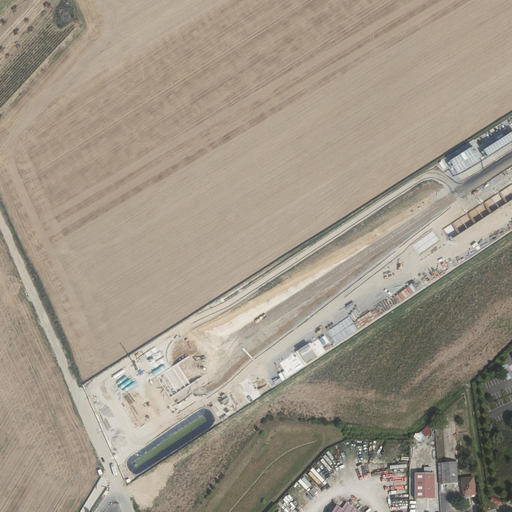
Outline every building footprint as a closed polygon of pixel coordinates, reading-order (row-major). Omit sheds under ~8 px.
[(428,427),(408,440),(413,446),(432,433),(428,427)] [(456,462),(438,464),(439,484),(457,483),(456,462)] [(312,468),(310,470),(321,482),(323,480),(312,468)] [(434,473),(414,473),(414,498),(434,498),(434,473)] [(476,494),(473,477),(461,479),(463,496),(466,496),(476,494)] [(335,506),(331,511),(360,511),(346,502),(341,510),(335,506)]
